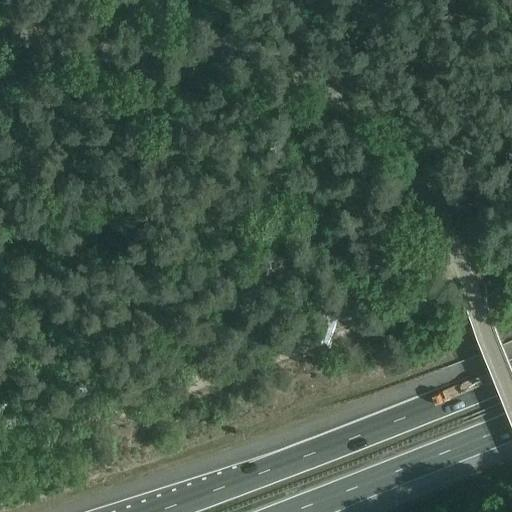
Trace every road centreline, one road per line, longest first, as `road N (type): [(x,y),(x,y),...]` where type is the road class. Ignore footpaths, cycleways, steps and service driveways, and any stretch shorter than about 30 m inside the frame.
road 1 (unclassified): [(511,391),(420,178),(371,114),(328,80),(254,52),(98,56),(0,28)]
road 2 (motorway): [(511,374),(156,511)]
road 3 (motorway): [(294,511),(511,426)]
